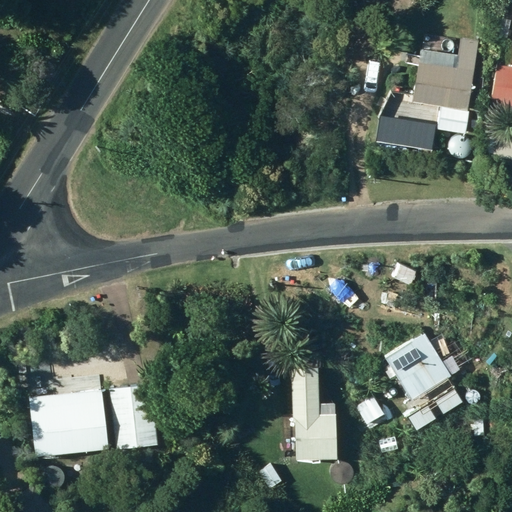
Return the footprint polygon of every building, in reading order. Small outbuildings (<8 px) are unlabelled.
[(406,104),(463,113),(474,43),(455,39),(452,57),(414,52),(406,104)] [(511,43),(509,65),(494,63),(488,104),(511,108),(511,43)] [(347,109),(361,111),(363,99),(349,96),(347,109)] [(466,116),(433,111),(431,130),(463,135),(466,116)] [(414,133),(389,131),(388,145),(414,148),(414,133)] [(417,359),(408,343),(379,359),(394,383),(400,379),(404,387),(411,384),(417,394),(445,379),(427,354),(417,359)] [(284,371),(290,463),(331,461),(328,417),(313,417),(311,370),(284,371)] [(448,382),(430,392),(441,410),(458,399),(448,382)] [(152,446),(147,386),(106,388),(111,448),(152,446)] [(384,404),(376,387),(362,395),(371,411),(384,404)] [(95,393),(24,399),(28,457),(100,450),(95,393)] [(280,482),(268,465),(254,474),(266,492),(280,482)] [(47,511),(29,487),(0,507),(0,511),(47,511)]
